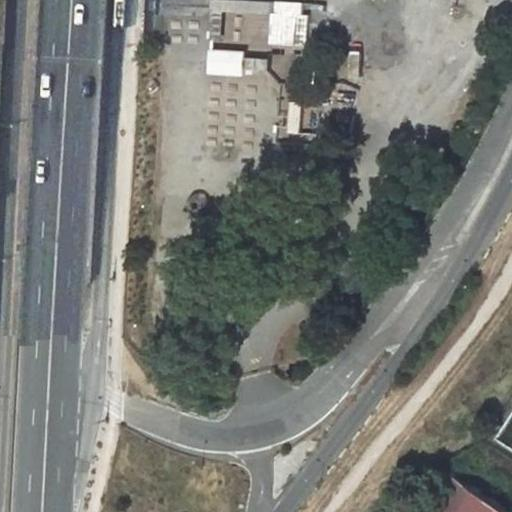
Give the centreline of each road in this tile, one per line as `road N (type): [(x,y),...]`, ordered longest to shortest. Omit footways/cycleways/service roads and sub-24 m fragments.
road 1 (primary): [(511,107),(455,208),(320,390),(290,418),(234,439),(172,427),(80,385),(65,356)]
road 2 (primary): [(57,0),(26,511)]
road 3 (primary): [(283,511),(485,230),(511,177)]
road 4 (primary): [(65,356),(86,0)]
road 5 (primary): [(20,0),(0,355)]
road 6 (primary): [(57,511),(65,356)]
